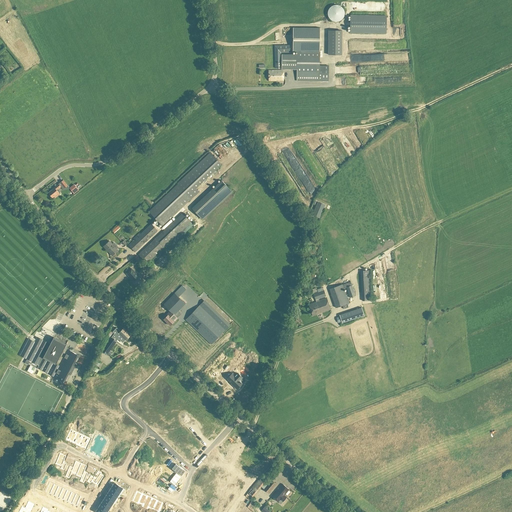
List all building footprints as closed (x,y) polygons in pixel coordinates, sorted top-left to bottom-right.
[(343,7),(342,6),(341,6),(340,5),(339,5),(338,4),(337,4),(336,4),(335,5),(334,5),(333,5),(332,6),(331,6),(330,7),(330,8),(329,9),(329,10),(328,10),(328,11),(328,12),(328,13),(328,14),(328,15),(329,16),(329,17),(330,18),(330,19),(331,19),(332,20),(333,21),(334,21),(335,21),(336,21),(337,21),(338,21),(339,21),(340,21),(341,20),(342,19),(343,19),(343,18),(344,18),(344,17),(344,16),(345,16),(345,15),(345,14),(345,13),(345,12),(345,11),(345,10),(344,10),(344,9),(344,8),(343,8),(343,7)] [(386,33),(386,16),(350,15),(350,33),(386,33)] [(319,66),(320,28),(293,28),(293,51),(297,51),(297,55),(282,56),(282,62),(297,62),(297,64),(290,64),(290,63),(282,63),(282,69),(285,69),(297,69),(297,81),(329,81),(329,66),(319,66)] [(328,55),(341,55),(342,31),(329,30),(328,55)] [(290,52),(290,45),(275,45),(275,68),(281,68),(281,53),(290,52)] [(283,80),(283,70),(269,70),(269,80),(283,80)] [(178,184),(149,211),(162,225),(191,198),(199,191),(196,188),(221,164),(211,153),(178,184)] [(328,162),(325,169),(331,172),(334,165),(328,162)] [(314,167),(310,170),(314,176),(318,173),(314,167)] [(203,220),(232,192),(221,180),(192,208),(203,220)] [(59,193),(56,190),(61,187),(58,184),(52,189),(48,193),(52,198),(59,193)] [(74,184),(70,188),(74,194),(79,190),(74,184)] [(311,215),(319,218),(325,204),(317,201),(311,215)] [(147,263),(191,221),(182,213),(139,254),(147,263)] [(135,251),(157,230),(151,223),(129,244),(135,251)] [(109,241),(103,246),(112,256),(118,250),(117,249),(115,247),(117,245),(114,242),(112,244),(109,241)] [(154,272),(171,257),(166,252),(149,267),(154,272)] [(142,260),(137,255),(134,258),(139,263),(142,260)] [(143,280),(139,275),(138,276),(131,268),(126,273),(132,279),(133,280),(131,282),(132,283),(132,284),(133,286),(135,286),(136,287),(143,280)] [(370,300),(369,270),(361,271),(362,301),(370,300)] [(349,303),(344,288),(346,287),(350,297),(355,296),(350,282),(329,289),(336,308),(343,305),(344,309),(348,307),(347,304),(349,303)] [(194,289),(186,292),(190,300),(197,297),(194,289)] [(309,304),(313,316),(317,314),(320,313),(322,312),(331,309),(327,298),(319,301),(318,299),(326,296),(324,289),(313,293),(316,300),(316,302),(309,304)] [(174,293),(163,304),(170,311),(167,314),(168,315),(164,319),(170,325),(174,321),(177,318),(177,317),(181,314),(178,311),(185,303),(174,293)] [(207,296),(202,302),(230,330),(236,324),(207,296)] [(225,330),(199,305),(185,320),(211,344),(225,330)] [(364,315),(362,307),(340,315),(340,316),(342,321),(342,323),(364,315)] [(109,341),(102,350),(107,354),(116,341),(118,338),(120,341),(121,340),(123,342),(126,339),(130,335),(123,328),(120,331),(117,327),(113,332),(114,333),(114,334),(111,337),(109,341)] [(76,363),(80,356),(81,356),(64,347),(66,344),(54,337),(53,339),(52,341),(50,345),(37,338),(34,342),(29,339),(20,355),(39,365),(38,368),(67,383),(66,382),(70,375),(71,375),(70,375),(76,363),(77,364),(77,363),(76,363)] [(146,355),(141,360),(150,367),(152,364),(153,365),(155,362),(152,359),(149,357),(151,354),(146,350),(144,353),(146,355)] [(234,370),(239,365),(243,361),(245,359),(241,354),(239,356),(230,365),(234,370)] [(136,367),(132,371),(141,379),(145,374),(140,370),(143,367),(135,360),(132,363),(136,367)] [(125,372),(122,375),(129,382),(132,379),(137,384),(141,379),(132,371),(128,375),(125,372)] [(171,373),(164,381),(168,385),(174,379),(175,377),(171,373)] [(229,378),(228,379),(230,382),(231,381),(235,384),(234,385),(237,388),(239,387),(240,388),(243,385),(242,384),(242,383),(239,380),(242,377),(238,373),(236,375),(233,373),(228,378),(229,378)] [(115,378),(111,383),(119,390),(123,385),(118,381),(120,378),(115,374),(113,377),(115,378)] [(168,385),(167,386),(172,390),(170,392),(172,395),(177,390),(174,388),(179,383),(174,379),(168,385)] [(105,386),(103,389),(108,393),(110,390),(115,395),(119,390),(111,383),(107,388),(105,386)] [(182,391),(177,396),(180,398),(182,397),(186,401),(194,393),(189,388),(184,394),(182,391)] [(141,402),(137,407),(142,411),(146,406),(149,408),(153,403),(150,401),(149,403),(142,397),(139,401),(141,402)] [(196,401),(190,409),(193,411),(196,408),(200,411),(208,403),(203,399),(199,404),(196,401)] [(208,403),(200,411),(204,415),(201,419),(204,422),(211,414),(208,412),(212,407),(208,403)] [(93,404),(88,414),(119,429),(119,428),(123,420),(124,419),(93,404)] [(154,414),(150,419),(155,423),(156,422),(161,415),(157,411),(158,409),(156,407),(151,411),(154,414)] [(161,415),(156,422),(160,426),(165,420),(167,423),(172,418),(169,416),(167,418),(162,414),(161,415)] [(218,418),(210,426),(216,431),(218,428),(218,429),(221,426),(224,422),(221,420),(220,421),(218,418)] [(110,457),(110,458),(120,462),(133,435),(135,430),(130,428),(131,426),(123,420),(119,428),(123,430),(123,431),(110,457)] [(167,426),(161,432),(165,436),(165,437),(171,430),(167,426)] [(71,429),(66,439),(73,442),(77,432),(72,430),(74,427),(72,427),(71,429)] [(77,432),(73,442),(79,445),(84,435),(83,435),(79,433),(80,430),(78,430),(77,432)] [(171,430),(165,437),(168,440),(175,434),(171,430)] [(79,445),(78,446),(82,448),(83,447),(86,448),(90,439),(85,436),(86,433),(84,433),(83,435),(84,435),(79,445)] [(175,434),(168,440),(169,440),(170,442),(172,443),(172,444),(178,438),(175,434)] [(178,438),(172,444),(174,446),(176,447),(182,441),(178,438)] [(182,441),(176,447),(178,449),(179,451),(185,445),(182,441)] [(226,444),(224,446),(232,453),(236,449),(230,443),(227,445),(226,444)] [(185,445),(179,451),(182,453),(182,454),(182,455),(189,448),(185,445)] [(224,446),(221,450),(229,457),(232,453),(224,446)] [(189,448),(182,455),(186,458),(192,452),(189,448)] [(220,453),(218,455),(225,461),(229,457),(221,450),(219,452),(220,453)] [(255,451),(248,459),(253,463),(260,455),(255,451)] [(192,452),(186,458),(186,459),(186,458),(190,462),(196,456),(192,452)] [(60,453),(56,464),(62,466),(61,468),(64,470),(66,464),(63,462),(66,456),(60,453)] [(260,455),(253,463),(259,467),(265,459),(260,455)] [(214,457),(209,463),(214,467),(212,469),(216,474),(219,471),(217,470),(222,464),(214,457)] [(70,466),(65,476),(69,478),(71,472),(76,474),(77,474),(81,463),(75,461),(73,467),(70,466)] [(76,474),(76,475),(81,477),(80,481),(84,482),(87,473),(84,472),(87,466),(81,463),(77,474),(76,474)] [(91,476),(87,481),(90,483),(90,484),(96,488),(103,476),(100,474),(101,473),(98,471),(95,475),(93,478),(91,476)] [(196,482),(194,485),(204,489),(204,484),(207,477),(199,474),(197,482),(196,482)] [(237,479),(233,484),(242,490),(245,485),(237,479)] [(269,493),(276,484),(272,480),(264,489),(269,493)] [(49,482),(45,492),(50,494),(54,484),(49,482)] [(115,482),(111,487),(119,493),(121,494),(124,489),(115,482)] [(54,484),(50,494),(54,496),(58,486),(54,484)] [(233,484),(230,489),(238,495),(242,490),(233,484)] [(284,495),(289,489),(283,484),(273,496),(281,503),(286,497),(284,495)] [(194,490),(191,499),(198,502),(201,492),(202,492),(204,489),(194,485),(194,490)] [(58,486),(54,496),(58,498),(63,488),(58,486)] [(111,487),(108,492),(117,497),(119,493),(111,487)] [(63,488),(58,498),(63,500),(67,490),(63,488)] [(230,489),(226,493),(235,499),(238,495),(230,489)] [(67,490),(63,500),(67,501),(72,492),(67,490)] [(72,492),(67,501),(72,503),(76,494),(72,492)] [(108,492),(105,496),(114,502),(113,502),(115,503),(118,498),(117,497),(108,492)] [(137,492),(133,501),(138,504),(139,502),(138,502),(142,494),(137,492)] [(226,493),(223,498),(231,504),(235,499),(226,493)] [(76,494),(72,503),(76,505),(80,496),(76,494)] [(142,494),(138,502),(139,502),(143,505),(147,496),(142,494)] [(80,496),(76,505),(81,507),(85,498),(80,496)] [(105,496),(103,501),(111,506),(113,502),(114,502),(105,496)] [(143,505),(142,507),(148,509),(149,507),(148,507),(152,498),(147,496),(143,505)] [(152,498),(148,507),(149,507),(153,509),(157,501),(152,498)] [(223,498),(220,503),(228,509),(231,504),(223,498)] [(22,506),(18,511),(23,511),(25,511),(30,511),(35,504),(28,501),(25,507),(22,506)] [(103,501),(100,506),(108,511),(111,506),(103,501)] [(157,501),(153,509),(159,511),(162,503),(157,501)] [(213,508),(209,511),(219,511),(221,509),(213,503),(210,506),(213,508)]
